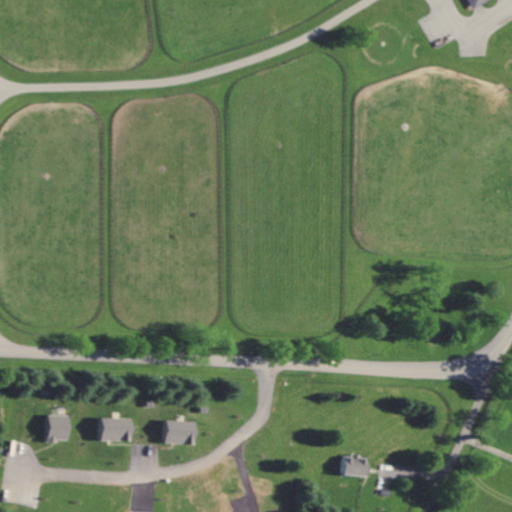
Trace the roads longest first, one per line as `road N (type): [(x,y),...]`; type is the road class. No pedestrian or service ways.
road 1 (tertiary): [(0,352),(426,374),(475,366),(511,328)]
road 2 (residential): [(484,361),(483,392),(428,511)]
